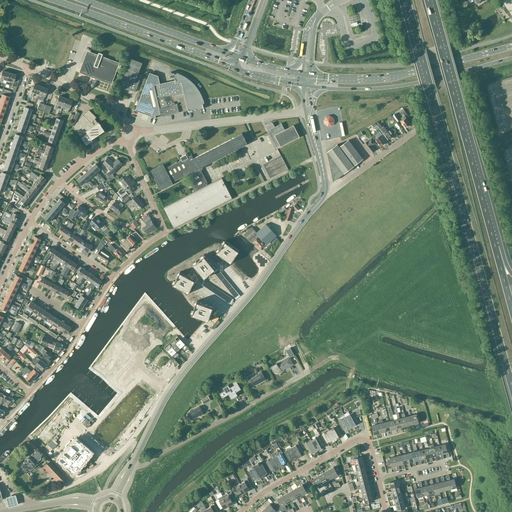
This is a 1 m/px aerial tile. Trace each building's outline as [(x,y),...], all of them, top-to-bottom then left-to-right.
[(111,83),(117,64),(101,57),(102,54),(98,53),(97,56),(87,52),(81,72),(111,83)] [(138,74),(142,63),(130,59),(120,86),(135,92),(141,76),(138,74)] [(6,81),(9,73),(2,71),(0,78),(0,79),(0,82),(2,83),(3,79),(6,81)] [(175,74),(171,72),(170,73),(173,74),(175,80),(160,84),(158,76),(149,73),(135,111),(154,117),(154,118),(156,118),(155,115),(160,114),(161,116),(188,110),(188,112),(204,108),(203,104),(201,99),(199,94),(196,89),(193,85),(189,81),(185,78),(180,76),(175,74)] [(15,75),(9,73),(6,81),(10,82),(9,85),(14,86),(16,79),(14,79),(15,75)] [(38,94),(40,86),(37,85),(34,84),(33,87),(32,87),(30,90),(32,91),(30,96),(32,97),(34,93),(38,94)] [(43,87),(40,86),(38,94),(41,95),(40,100),(42,101),(44,95),(45,96),(47,92),(46,92),(47,89),(43,87)] [(0,97),(0,100),(7,103),(9,97),(2,95),(1,98),(0,97)] [(62,107),(65,98),(62,97),(59,96),(58,99),(57,99),(55,102),(56,102),(54,108),(57,109),(58,105),(62,107)] [(68,99),(65,98),(62,107),(66,108),(65,112),(67,113),(69,107),(70,107),(72,104),(71,104),(72,101),(68,99)] [(23,113),(35,117),(36,115),(32,114),(31,114),(30,113),(32,110),(25,107),(23,113)] [(89,111),(84,116),(73,127),(80,137),(85,145),(91,141),(90,139),(103,131),(98,122),(97,123),(94,119),(96,117),(89,111)] [(72,127),(79,113),(76,112),(69,125),(72,127)] [(21,119),(28,121),(29,118),(34,120),(35,117),(23,113),(21,119)] [(327,116),(324,119),(325,124),(328,126),(332,126),(334,123),(335,122),(334,118),(333,117),(331,115),(327,116)] [(405,128),(410,124),(404,116),(401,118),(402,121),(401,122),(405,128)] [(19,125),(31,129),(32,127),(28,125),(26,125),(28,121),(21,119),(19,125)] [(293,125),(288,128),(285,130),(281,123),(268,130),(276,147),(280,145),(281,146),(299,137),(293,125)] [(30,131),(31,129),(19,125),(17,130),(23,133),(25,129),(26,130),(30,131)] [(377,125),(374,128),(375,130),(376,132),(376,133),(376,134),(375,135),(375,136),(375,137),(375,138),(375,139),(380,146),(382,144),(383,145),(385,144),(384,142),(385,142),(384,141),(387,139),(377,125)] [(383,126),(381,127),(379,128),(382,132),(383,132),(389,139),(390,138),(391,138),(392,137),(392,136),(393,135),(392,134),(394,132),(394,131),(393,129),(392,129),(390,131),(388,128),(386,130),(383,126)] [(56,138),(43,133),(39,132),(39,134),(42,135),(49,138),(48,141),(54,143),(56,138)] [(13,140),(26,144),(27,142),(21,140),(22,137),(15,134),(13,140)] [(243,137),(242,134),(193,158),(191,155),(165,168),(163,164),(151,171),(161,190),(173,183),(172,182),(188,174),(196,190),(163,207),(174,228),(232,198),(221,178),(207,185),(206,183),(207,183),(201,170),(200,170),(199,168),(247,144),(244,139),(245,138),(244,136),(243,137)] [(371,138),(363,144),(369,153),(374,149),(371,145),(375,143),(371,138)] [(25,147),(26,144),(13,140),(11,146),(18,148),(19,144),(25,147)] [(348,140),(339,147),(337,144),(326,152),(332,180),(332,181),(352,166),(362,159),(348,140)] [(44,144),(42,149),(51,152),(53,147),(46,145),(44,144)] [(16,154),(18,148),(11,146),(9,152),(16,154)] [(42,156),(49,158),(51,152),(42,149),(42,150),(41,150),(41,149),(38,148),(36,151),(43,153),(42,156)] [(14,160),(16,154),(9,152),(7,157),(14,160)] [(280,173),(287,169),(280,155),(262,165),(269,179),(280,173)] [(34,159),(47,164),(49,158),(42,156),(41,160),(37,158),(37,159),(34,158),(34,159)] [(12,165),(14,160),(7,157),(5,163),(12,165)] [(117,159),(113,163),(108,157),(102,163),(108,168),(113,173),(122,164),(117,159)] [(45,170),(47,164),(34,159),(33,162),(40,165),(38,168),(45,170)] [(10,171),(12,165),(5,163),(3,169),(10,171)] [(95,164),(91,168),(95,173),(98,176),(100,178),(103,182),(105,180),(102,177),(97,171),(100,169),(95,164)] [(95,173),(91,168),(86,172),(91,177),(95,173)] [(30,175),(42,183),(45,179),(40,175),(38,177),(30,171),(28,174),(30,175)] [(89,184),(91,187),(93,185),(91,182),(88,179),(91,177),(86,172),(82,176),(86,181),(89,184)] [(112,179),(114,178),(112,174),(110,175),(109,172),(105,174),(109,180),(112,179)] [(8,181),(12,183),(13,180),(9,179),(7,179),(8,175),(2,173),(0,177),(0,178),(6,181),(7,181),(8,181)] [(38,188),(42,183),(30,175),(29,177),(35,181),(33,184),(38,188)] [(82,185),(86,181),(82,176),(77,180),(82,185)] [(129,193),(134,189),(132,186),(133,185),(126,177),(120,181),(127,190),(129,193)] [(23,184),(34,193),(38,188),(33,184),(30,187),(27,185),(24,183),(23,184)] [(25,194),(31,197),(34,193),(23,184),(21,187),(27,191),(25,194)] [(108,195),(107,196),(99,191),(95,197),(103,203),(105,200),(109,202),(112,197),(108,195)] [(128,195),(126,191),(120,196),(123,199),(128,195)] [(16,194),(27,202),(31,197),(25,194),(23,197),(20,194),(17,192),(16,194)] [(23,208),(27,202),(16,194),(15,194),(13,193),(12,197),(13,198),(14,196),(16,198),(20,201),(18,203),(16,201),(14,205),(18,208),(20,206),(23,208)] [(131,193),(128,196),(123,200),(126,204),(131,199),(130,199),(133,196),(131,193)] [(136,195),(130,201),(126,204),(128,206),(130,209),(134,205),(138,210),(144,205),(136,195)] [(64,210),(66,213),(68,211),(62,206),(65,203),(60,199),(56,204),(61,208),(64,210)] [(121,203),(119,205),(115,202),(110,208),(118,214),(123,208),(121,207),(123,205),(121,203)] [(61,208),(56,204),(52,208),(57,212),(61,208)] [(86,214),(88,211),(80,205),(76,211),(74,214),(71,211),(67,217),(71,220),(74,216),(77,218),(78,219),(80,216),(85,219),(88,215),(86,214)] [(52,208),(48,213),(53,217),(57,212),(52,208)] [(291,213),(293,208),(288,208),(288,210),(286,209),(284,214),(286,214),(284,219),(288,221),(291,213)] [(3,218),(16,225),(19,219),(16,218),(18,215),(13,213),(11,215),(10,215),(9,218),(3,215),(2,218),(3,218)] [(53,217),(48,213),(44,218),(49,222),(53,217)] [(96,216),(91,221),(90,222),(87,220),(83,228),(86,230),(90,224),(96,230),(103,223),(96,216)] [(152,222),(147,216),(141,220),(144,223),(145,222),(147,225),(143,228),(142,229),(142,230),(144,232),(145,232),(147,234),(156,228),(152,222)] [(9,224),(7,227),(14,230),(16,225),(3,218),(2,221),(6,222),(9,224)] [(64,235),(71,223),(69,222),(65,228),(62,226),(58,231),(64,235)] [(69,238),(72,233),(69,231),(73,225),(71,223),(64,235),(69,238)] [(265,225),(257,232),(252,227),(243,235),(251,243),(253,241),(260,249),(266,244),(266,245),(276,236),(268,228),(265,225)] [(0,227),(0,230),(11,236),(14,230),(7,227),(6,231),(0,227)] [(74,242),(82,229),(79,227),(75,235),(72,233),(69,238),(74,242)] [(79,245),(82,240),(79,238),(84,231),(82,229),(74,242),(79,245)] [(11,236),(0,230),(0,232),(4,235),(2,238),(8,241),(11,236)] [(83,248),(92,236),(90,234),(85,241),(82,240),(79,245),(83,248)] [(110,243),(113,240),(108,234),(104,237),(110,243)] [(130,235),(125,240),(132,246),(136,242),(130,235)] [(94,237),(92,236),(83,248),(88,252),(91,248),(93,250),(95,247),(93,245),(92,246),(89,245),(94,237)] [(32,242),(45,248),(46,246),(42,244),(42,245),(39,243),(41,239),(35,237),(32,242)] [(132,246),(125,240),(120,244),(127,251),(132,246)] [(222,245),(216,253),(230,263),(232,261),(239,251),(225,241),(222,245)] [(44,250),(45,248),(32,242),(30,248),(36,250),(37,247),(44,250)] [(119,258),(123,255),(117,248),(116,250),(111,244),(108,247),(111,251),(112,250),(119,258)] [(50,255),(53,257),(57,251),(52,247),(44,259),(42,263),(44,264),(46,261),(50,255)] [(33,256),(36,250),(30,248),(27,253),(33,256)] [(111,256),(101,250),(101,249),(100,250),(96,257),(106,263),(111,256)] [(50,268),(52,269),(62,254),(57,251),(53,257),(56,258),(53,262),(54,262),(52,265),(50,268)] [(33,256),(27,253),(24,258),(30,261),(32,258),(39,261),(40,259),(36,257),(33,256)] [(60,261),(63,263),(67,258),(62,254),(52,269),(54,270),(56,267),(56,268),(60,261)] [(204,255),(193,265),(204,278),(215,268),(204,255)] [(28,267),(30,261),(24,258),(22,264),(28,267)] [(63,263),(62,266),(65,268),(62,272),(61,274),(62,275),(72,261),(67,258),(63,263)] [(72,261),(62,275),(66,277),(67,275),(67,274),(70,268),(73,270),(77,264),(72,261)] [(25,272),(28,267),(22,264),(19,269),(25,272)] [(76,282),(78,283),(87,271),(82,268),(78,273),(77,274),(78,277),(79,278),(76,282)] [(39,283),(45,286),(53,271),(50,269),(48,272),(49,272),(48,275),(47,275),(45,279),(42,277),(39,283)] [(53,271),(45,286),(50,289),(53,283),(50,281),(54,275),(55,272),(53,271)] [(85,278),(88,280),(92,274),(87,271),(78,283),(80,285),(85,278)] [(175,282),(173,285),(178,288),(188,293),(195,280),(180,272),(175,282)] [(88,291),(97,278),(92,274),(88,280),(91,282),(86,290),(88,291)] [(16,275),(14,281),(29,288),(30,286),(27,285),(21,282),(22,278),(16,275)] [(58,286),(55,291),(61,294),(64,288),(61,287),(64,280),(65,278),(63,277),(62,279),(60,278),(58,281),(60,282),(59,286),(58,286)] [(102,281),(97,278),(88,291),(86,293),(90,296),(92,293),(90,292),(93,288),(95,285),(98,287),(102,281)] [(14,281),(11,286),(17,289),(19,286),(25,289),(27,290),(29,288),(14,281)] [(53,283),(50,289),(55,291),(58,286),(53,283)] [(11,286),(9,292),(14,295),(18,296),(21,298),(24,299),(25,297),(22,296),(19,294),(16,292),(17,289),(11,286)] [(64,288),(61,294),(66,297),(69,291),(71,289),(69,287),(67,290),(64,288)] [(9,292),(6,297),(12,300),(14,295),(9,292)] [(78,300),(84,304),(88,299),(82,295),(78,300)] [(6,297),(3,303),(17,310),(18,309),(16,308),(17,307),(13,305),(10,304),(12,300),(6,297)] [(81,309),(84,304),(78,300),(75,306),(81,309)] [(32,311),(36,305),(31,301),(27,308),(32,311)] [(194,308),(192,315),(205,320),(208,321),(213,306),(197,301),(194,308)] [(17,310),(3,303),(1,308),(7,311),(8,308),(15,311),(17,312),(17,310)] [(37,314),(41,308),(36,305),(32,311),(37,314)] [(42,317),(46,311),(41,308),(37,314),(42,317)] [(47,321),(51,314),(46,311),(42,317),(47,321)] [(52,324),(56,318),(51,314),(47,321),(52,324)] [(0,322),(7,326),(10,327),(12,322),(9,321),(8,323),(2,320),(4,317),(0,315),(0,322)] [(57,327),(61,321),(56,318),(52,324),(57,327)] [(18,333),(22,324),(16,321),(12,330),(11,332),(14,333),(15,331),(18,333)] [(62,330),(66,324),(61,321),(57,327),(62,330)] [(71,328),(66,324),(62,330),(67,334),(71,328)] [(41,343),(54,348),(53,351),(58,353),(59,350),(63,344),(43,336),(41,343)] [(174,340),(175,342),(181,348),(185,345),(179,338),(177,341),(175,339),(174,340)] [(171,342),(170,343),(177,352),(181,348),(175,342),(173,344),(171,342)] [(177,352),(170,343),(166,347),(173,355),(177,352)] [(52,356),(44,348),(42,347),(40,349),(42,350),(45,353),(42,357),(49,362),(52,359),(51,358),(52,356)] [(21,352),(19,351),(17,354),(19,355),(18,355),(23,360),(26,357),(21,352)] [(11,356),(7,352),(2,357),(7,361),(11,356)] [(36,356),(31,361),(35,365),(36,364),(42,370),(46,365),(37,357),(36,356)] [(288,358),(277,364),(276,363),(271,366),(272,368),(274,370),(275,371),(277,371),(279,371),(280,371),(292,364),(288,358)] [(24,368),(22,366),(19,369),(27,376),(25,378),(30,382),(34,378),(24,368)] [(31,371),(26,366),(24,368),(34,378),(38,373),(34,369),(31,371)] [(260,382),(265,379),(261,372),(257,374),(257,376),(250,380),(253,386),(260,382)] [(235,392),(241,389),(236,381),(232,383),(234,385),(229,388),(228,385),(223,388),(224,391),(220,393),(222,397),(228,394),(231,399),(237,395),(235,392)] [(132,384),(89,432),(104,445),(147,397),(132,384)] [(7,396),(4,403),(3,405),(7,407),(14,401),(13,399),(7,396)] [(70,396),(65,402),(73,408),(78,403),(70,396)] [(203,404),(210,400),(208,396),(201,400),(203,404)] [(65,402),(60,407),(68,414),(73,408),(65,402)] [(187,413),(191,420),(200,415),(200,416),(204,414),(199,406),(187,413)] [(60,407),(55,413),(63,419),(68,414),(60,407)] [(55,413),(51,418),(58,425),(63,419),(55,413)] [(345,417),(351,427),(356,425),(355,423),(358,422),(352,413),(345,417)] [(346,430),(351,427),(345,417),(338,421),(343,430),(346,429),(346,430)] [(51,418),(46,424),(53,430),(58,425),(51,418)] [(46,424),(41,429),(48,436),(53,430),(46,424)] [(329,430),(335,441),(339,438),(339,437),(341,435),(336,426),(329,430)] [(41,429),(36,435),(43,442),(48,436),(41,429)] [(330,443),(335,441),(329,430),(321,434),(327,443),(329,442),(330,443)] [(311,440),(317,451),(321,448),(320,447),(323,445),(318,436),(311,440)] [(61,452),(55,458),(67,468),(73,462),(74,463),(80,455),(85,448),(73,438),(68,444),(67,443),(60,451),(61,452)] [(312,453),(317,451),(311,440),(303,444),(308,454),(311,452),(312,453)] [(37,448),(30,441),(27,444),(34,451),(37,448)] [(295,445),(291,447),(291,448),(297,458),(302,456),(301,454),(303,453),(298,443),(298,442),(295,444),(295,445)] [(441,454),(442,454),(446,453),(447,458),(449,457),(448,452),(447,452),(445,444),(439,445),(441,454)] [(291,448),(291,447),(290,445),(285,448),(287,450),(284,452),(289,461),(291,459),(292,461),(297,458),(291,448)] [(444,459),(442,454),(441,454),(439,445),(434,447),(436,455),(437,455),(440,454),(441,459),(444,459)] [(434,447),(428,448),(430,457),(431,457),(434,456),(436,461),(438,460),(437,455),(436,455),(434,447)] [(44,455),(38,448),(30,456),(25,460),(26,460),(20,465),(27,473),(38,462),(37,461),(44,455)] [(428,448),(423,450),(425,458),(426,458),(429,457),(430,462),(432,462),(431,457),(430,457),(428,448)] [(423,450),(417,451),(419,460),(420,459),(423,459),(425,463),(427,463),(426,458),(425,458),(423,450)] [(417,451),(412,452),(414,461),(415,461),(418,460),(419,465),(421,464),(420,459),(419,460),(417,451)] [(412,452),(406,454),(408,462),(409,462),(412,461),(414,466),(416,466),(415,461),(414,461),(412,452)] [(273,458),(279,468),(283,466),(283,464),(285,463),(280,454),(273,458)] [(406,454),(401,455),(403,464),(404,464),(407,463),(408,468),(410,467),(409,462),(408,462),(406,454)] [(401,455),(395,457),(397,465),(398,465),(401,464),(403,469),(405,469),(404,464),(403,464),(401,455)] [(353,458),(355,464),(363,462),(362,456),(353,458)] [(397,465),(395,457),(389,458),(390,461),(386,462),(387,469),(392,467),(396,466),(397,471),(399,470),(398,465),(397,465)] [(274,471),(279,468),(273,458),(265,462),(271,471),(273,470),(274,471)] [(50,461),(44,467),(59,484),(66,478),(50,461)] [(255,468),(261,479),(265,476),(264,475),(267,473),(262,464),(259,465),(258,463),(253,466),(254,468),(255,468)] [(328,470),(332,477),(338,475),(333,467),(328,470)] [(256,481),(261,479),(255,468),(254,468),(247,472),(253,481),(255,480),(256,481)] [(323,473),(328,480),(332,477),(328,470),(323,473)] [(325,481),(328,480),(323,473),(318,475),(323,483),(324,486),(327,484),(325,481)] [(317,486),(323,483),(318,475),(313,478),(317,486)] [(446,475),(447,480),(448,480),(450,489),(456,487),(454,479),(450,480),(448,475),(446,475)] [(448,480),(447,480),(444,481),(443,476),(441,477),(442,482),(443,482),(445,490),(450,489),(448,480)] [(244,481),(240,484),(244,492),(249,490),(248,488),(252,487),(247,478),(244,480),(244,481)] [(435,478),(436,483),(437,483),(439,492),(440,491),(445,490),(443,482),(442,482),(439,483),(437,478),(435,478)] [(437,483),(436,483),(433,484),(432,479),(430,480),(431,485),(432,484),(434,495),(440,494),(440,491),(439,492),(437,483)] [(432,484),(431,485),(428,485),(426,480),(424,481),(425,486),(426,486),(429,497),(434,495),(432,484)] [(421,487),(423,496),(424,498),(429,497),(426,486),(425,486),(422,487),(421,482),(418,482),(420,487),(421,487)] [(297,487),(301,495),(307,492),(305,489),(308,487),(305,483),(302,485),(302,484),(297,487)] [(417,497),(423,496),(421,487),(420,487),(416,488),(415,483),(413,484),(414,489),(415,489),(417,497)] [(244,492),(240,484),(235,486),(235,485),(231,487),(236,495),(239,494),(240,495),(244,492)] [(292,490),(297,498),(301,495),(297,487),(292,490)] [(292,501),(297,498),(292,490),(287,493),(292,501)] [(227,493),(222,495),(228,506),(233,503),(232,502),(235,500),(231,492),(228,494),(227,493)] [(287,504),(292,501),(287,493),(282,496),(287,504)] [(228,506),(222,495),(218,498),(218,499),(215,501),(220,509),(223,507),(224,509),(228,506)] [(373,501),(372,495),(363,497),(361,498),(361,500),(364,500),(364,503),(363,503),(364,506),(369,505),(368,502),(373,501)] [(6,498),(9,508),(19,505),(16,496),(6,498)] [(284,505),(287,504),(282,496),(277,499),(279,502),(276,504),(281,511),(286,509),(284,505)] [(210,506),(206,509),(207,511),(217,511),(218,511),(213,503),(210,505),(210,506)]
